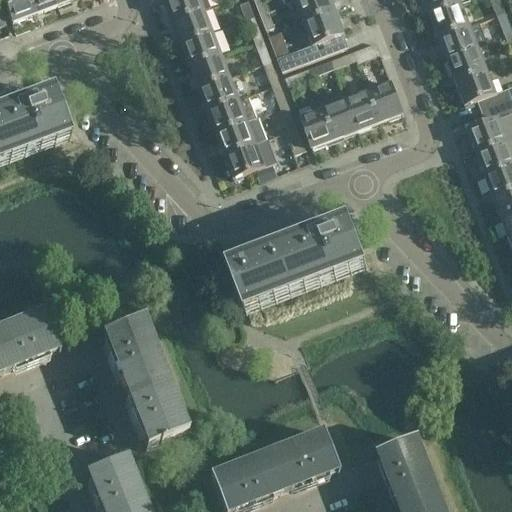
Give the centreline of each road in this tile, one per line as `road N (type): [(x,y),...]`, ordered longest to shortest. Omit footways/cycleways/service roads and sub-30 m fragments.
road 1 (residential): [(360,184),(232,224),(207,221),(60,57)]
road 2 (residential): [(360,184),(427,143),(374,0)]
road 3 (residential): [(511,352),(378,213),(360,184)]
road 4 (residential): [(35,381),(93,357),(129,448)]
